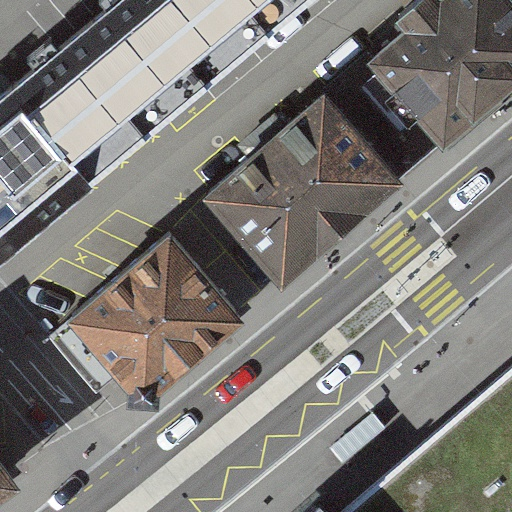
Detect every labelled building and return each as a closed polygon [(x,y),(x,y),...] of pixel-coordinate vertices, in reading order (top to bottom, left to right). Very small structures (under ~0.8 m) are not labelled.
[(0,88),(0,249),(3,247),(301,0),(106,0),(30,63),(0,88)] [(407,34),(369,66),(439,146),(511,83),(511,3),(509,0),(443,0),(442,1),(440,0),(423,0),(397,22),(407,34)] [(309,105),(202,191),(278,285),(402,186),(326,92),(309,105)] [(170,235),(65,323),(132,403),(238,315),(170,235)] [(511,511),(511,352),(330,505),(336,511),(511,511)] [(0,504),(21,490),(0,459),(0,504)]
